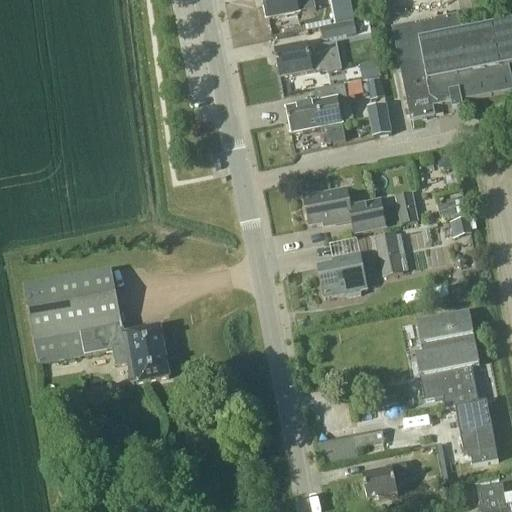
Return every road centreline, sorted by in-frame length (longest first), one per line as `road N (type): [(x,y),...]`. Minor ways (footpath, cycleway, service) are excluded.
road 1 (residential): [(303,511),(202,0)]
road 2 (unknown): [(240,180),(462,139),(511,104)]
